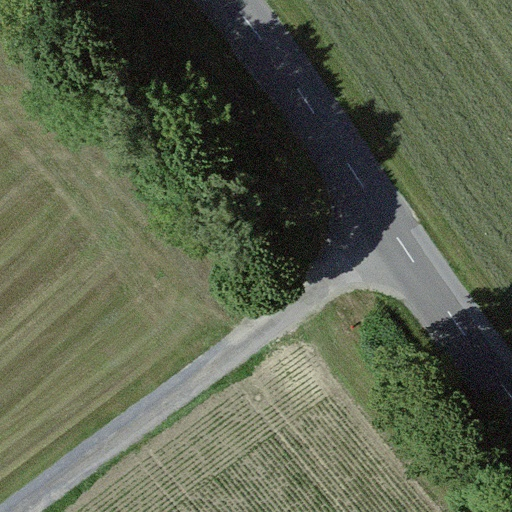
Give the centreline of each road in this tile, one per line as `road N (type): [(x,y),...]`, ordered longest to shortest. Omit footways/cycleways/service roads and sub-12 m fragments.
road 1 (tertiary): [(230,0),(511,400)]
road 2 (track): [(394,241),(32,511)]
